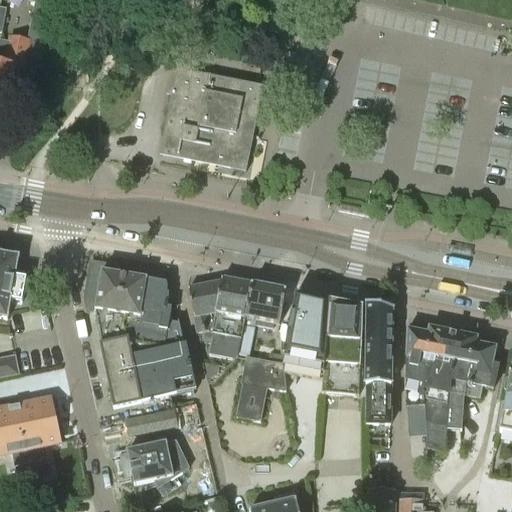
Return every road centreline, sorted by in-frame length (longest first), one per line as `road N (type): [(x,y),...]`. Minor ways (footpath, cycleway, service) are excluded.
road 1 (primary): [(511,293),(177,214)]
road 2 (residential): [(102,511),(53,271),(65,208)]
road 3 (residential): [(228,511),(174,255),(177,214)]
